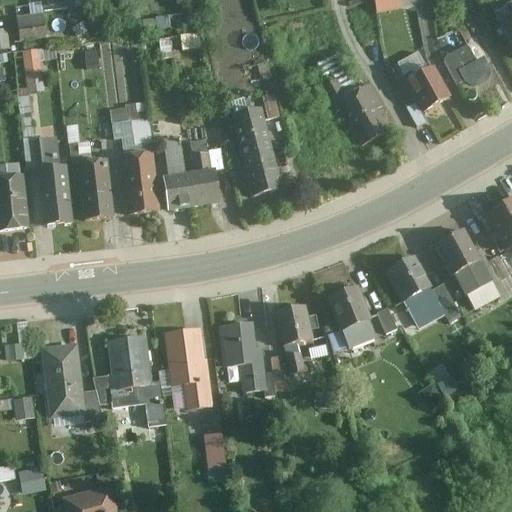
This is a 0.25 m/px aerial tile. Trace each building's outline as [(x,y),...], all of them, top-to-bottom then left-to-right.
[(84,0),(70,0),(73,23),(87,21),(84,0)] [(398,0),(374,0),(378,16),(401,12),(398,0)] [(511,4),(499,10),(502,19),(511,14),(511,4)] [(45,13),(14,16),(17,44),(48,41),(45,13)] [(10,29),(0,29),(0,49),(12,49),(10,29)] [(202,31),(160,39),(163,57),(205,49),(202,31)] [(383,58),(379,40),(367,42),(371,61),(383,58)] [(44,50),(27,51),(28,92),(44,91),(44,50)] [(470,51),(446,63),(459,89),(466,85),(478,92),(487,89),(492,83),(487,61),(477,66),(470,51)] [(323,90),(348,132),(353,130),(365,151),(392,136),(380,111),(384,109),(371,87),(361,92),(339,56),(319,66),(326,78),(333,75),(337,82),(323,90)] [(452,105),(434,72),(408,87),(426,120),(452,105)] [(268,117),(280,116),(278,95),(266,96),(268,117)] [(147,103),(112,109),(119,149),(154,143),(147,103)] [(284,195),(262,111),(231,119),(253,203),(284,195)] [(73,227),(67,170),(62,171),(58,143),(36,145),(46,230),(73,227)] [(191,178),(196,212),(222,208),(217,175),(212,176),(207,143),(189,146),(194,178),(191,178)] [(161,218),(154,156),(125,159),(132,221),(161,218)] [(113,223),(106,162),(79,165),(86,226),(113,223)] [(196,212),(191,178),(165,182),(170,216),(196,212)] [(0,237),(29,235),(24,181),(0,183),(0,237)] [(511,196),(486,212),(508,249),(511,247),(511,196)] [(464,227),(437,242),(467,296),(493,281),(464,227)] [(511,247),(508,249),(499,255),(511,275),(511,276),(511,247)] [(499,255),(489,261),(502,281),(511,275),(499,255)] [(413,256),(387,271),(405,300),(431,285),(413,256)] [(461,313),(444,283),(432,291),(448,320),(461,313)] [(359,285),(329,296),(349,348),(379,335),(359,285)] [(313,340),(306,304),(278,310),(286,346),(313,340)] [(390,309),(378,315),(388,335),(400,330),(390,309)] [(254,323),(220,327),(224,365),(241,363),(245,393),(267,391),(262,348),(257,349),(254,323)] [(209,406),(199,329),(166,333),(173,383),(184,382),(188,410),(209,406)] [(151,384),(146,337),(108,341),(112,375),(115,401),(116,407),(146,403),(148,426),(166,425),(161,383),(151,384)] [(82,392),(76,343),(42,348),(51,418),(85,414),(82,392)] [(284,377),(281,355),(271,356),(274,378),(284,377)] [(93,377),(96,390),(100,404),(115,401),(112,375),(93,377)] [(428,407),(442,399),(434,385),(420,393),(428,407)] [(96,390),(82,392),(85,414),(86,422),(105,419),(100,404),(96,390)] [(37,418),(35,398),(16,399),(18,419),(37,418)] [(227,472),(225,434),(206,435),(208,473),(227,472)] [(45,468),(21,471),(24,494),(49,490),(45,468)] [(118,511),(112,485),(62,497),(65,511),(118,511)]
